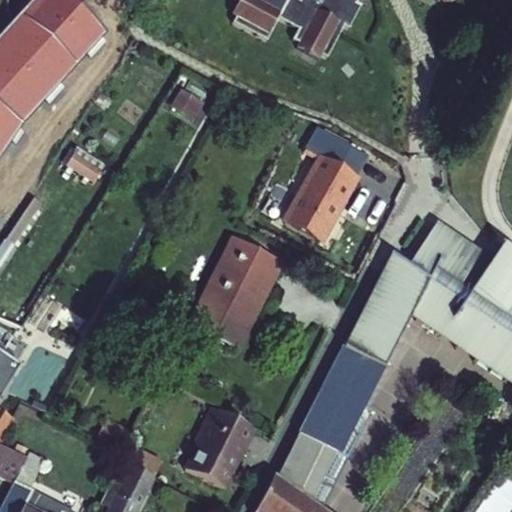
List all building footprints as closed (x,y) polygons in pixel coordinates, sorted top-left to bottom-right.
[(289,0),(295,3),(292,9),(281,6),(270,30),(291,41),(286,51),(292,54),(289,60),(310,71),(313,65),(320,68),(334,38),(339,40),(352,16),(348,14),(349,10),(354,12),(359,0),(409,0),(433,10),(433,7),(441,10),(445,0),(289,0)] [(364,159),(315,136),(314,137),(304,157),(316,163),(280,229),(318,248),(364,159)] [(91,181),(100,169),(74,151),(65,163),(91,181)] [(60,169),(51,185),(80,202),(89,186),(60,169)] [(408,325),(511,392),(511,271),(496,262),(489,275),(431,243),(412,277),(408,276),(403,285),(383,276),(347,348),(345,347),(298,442),(344,465),(367,419),(361,414),(408,325)] [(278,270),(232,245),(186,332),(232,356),(278,270)] [(71,337),(84,316),(67,306),(54,327),(71,337)] [(0,439),(1,439),(2,440),(17,415),(0,405),(0,400),(4,393),(1,391),(20,359),(0,346),(0,439)] [(237,434),(195,412),(177,446),(182,448),(167,475),(206,494),(237,434)] [(2,440),(1,439),(0,440),(0,468),(4,471),(16,447),(2,440)] [(314,511),(318,511),(344,465),(298,442),(274,487),(314,511)] [(32,455),(16,447),(4,471),(20,479),(32,455)] [(0,511),(78,511),(32,488),(47,461),(32,455),(20,479),(10,495),(0,511)] [(511,511),(511,466),(478,511),(511,511)] [(139,511),(156,478),(134,467),(120,495),(110,490),(99,511),(139,511)] [(314,511),(274,487),(270,484),(261,505),(256,511),(314,511)]
